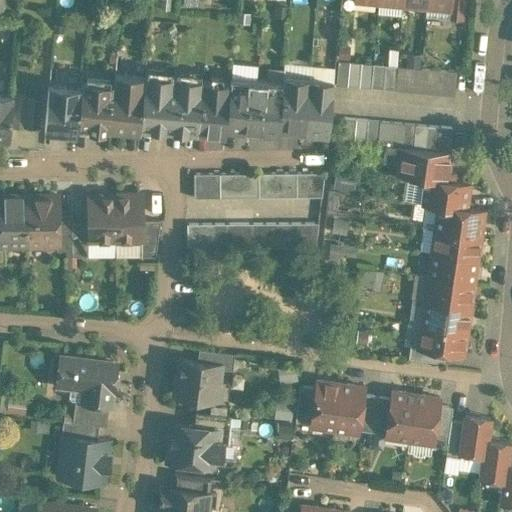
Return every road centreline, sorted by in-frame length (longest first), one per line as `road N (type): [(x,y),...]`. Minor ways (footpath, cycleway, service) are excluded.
road 1 (residential): [(511,189),(487,132),(503,0)]
road 2 (residential): [(182,161),(0,163)]
road 3 (residential): [(129,511),(158,332)]
road 4 (residential): [(158,332),(182,161)]
road 5 (residential): [(158,332),(0,318)]
road 6 (residential): [(435,511),(426,501),(306,482)]
road 7 (residential): [(182,161),(315,156)]
